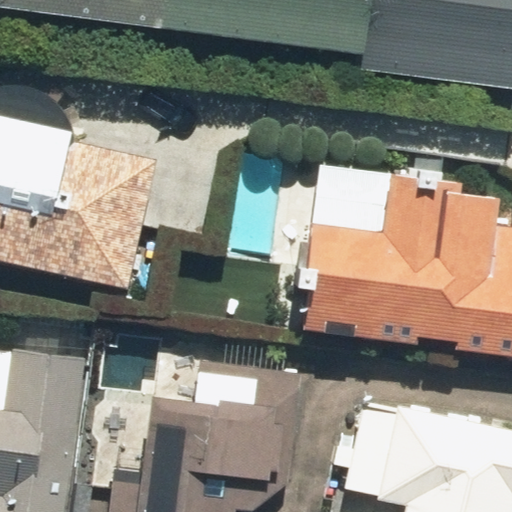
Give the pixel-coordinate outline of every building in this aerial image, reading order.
[(511,0),(17,0),(511,78),(511,0)] [(0,98),(0,258),(150,290),(183,136),(0,98)] [(343,221),(341,236),(335,235),(325,322),(511,343),(511,178),(411,167),(404,228),(343,221)] [(0,381),(0,511),(84,511),(95,349),(22,345),(20,382),(0,381)] [(152,478),(112,477),(110,511),(256,511),(257,510),(268,510),(267,511),(304,511),(308,395),(154,391),(152,478)] [(511,511),(511,422),(370,396),(352,488),(415,500),(412,511),(511,511)]
